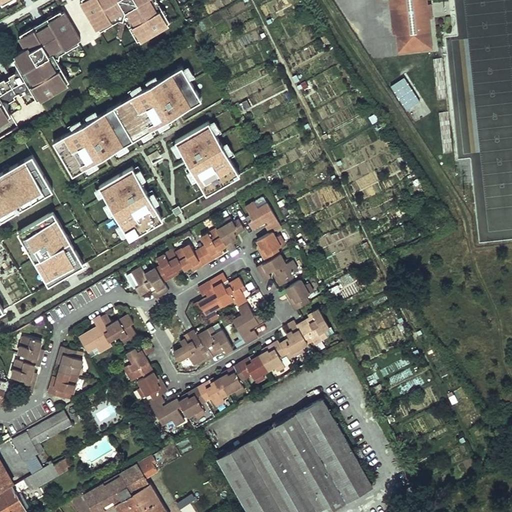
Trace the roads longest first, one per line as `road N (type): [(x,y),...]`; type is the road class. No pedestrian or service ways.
road 1 (residential): [(152,306),(176,383),(270,334),(278,313),(243,253)]
road 2 (residential): [(152,306),(109,298),(59,328),(38,397),(0,414)]
